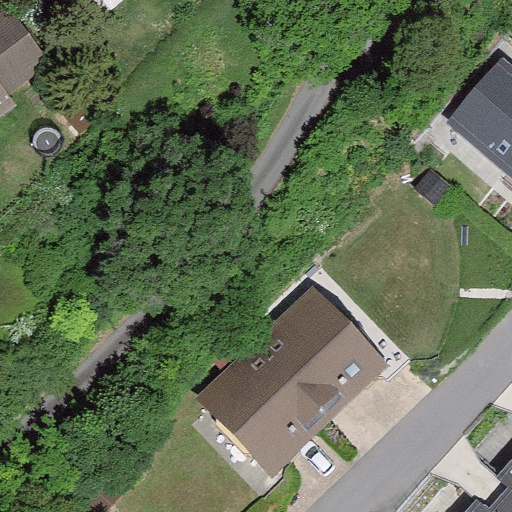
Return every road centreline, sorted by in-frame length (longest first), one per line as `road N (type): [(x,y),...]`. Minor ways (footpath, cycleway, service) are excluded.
road 1 (residential): [(355,0),(311,117),(248,217),(138,344),(0,463)]
road 2 (residential): [(347,511),(511,344)]
